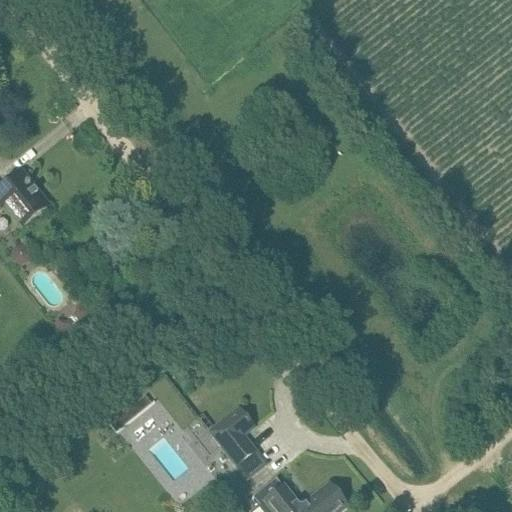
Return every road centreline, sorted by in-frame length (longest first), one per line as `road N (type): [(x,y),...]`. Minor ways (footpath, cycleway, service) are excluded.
road 1 (track): [(418,511),(15,0)]
road 2 (track): [(408,499),(511,419)]
